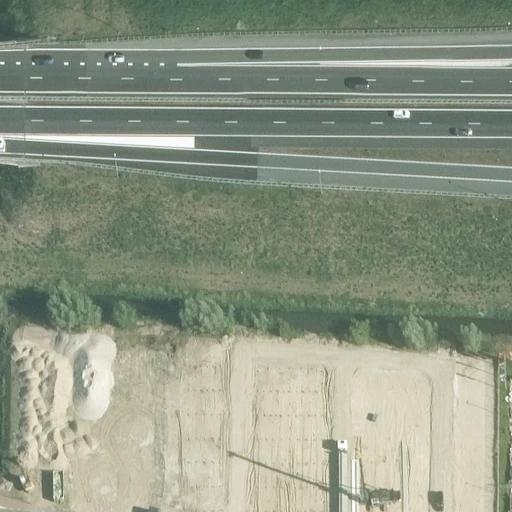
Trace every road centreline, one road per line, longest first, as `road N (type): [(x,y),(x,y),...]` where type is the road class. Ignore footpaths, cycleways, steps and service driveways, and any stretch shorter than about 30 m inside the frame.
road 1 (motorway): [(0,139),(511,175)]
road 2 (motorway): [(0,120),(511,123)]
road 3 (unknown): [(494,511),(486,451),(468,404),(379,360),(318,347),(278,353),(244,387),(227,421),(218,461),(241,511)]
road 4 (motorway): [(511,53),(176,79)]
road 5 (motorway): [(511,82),(176,79)]
road 6 (motorway): [(176,79),(0,77)]
